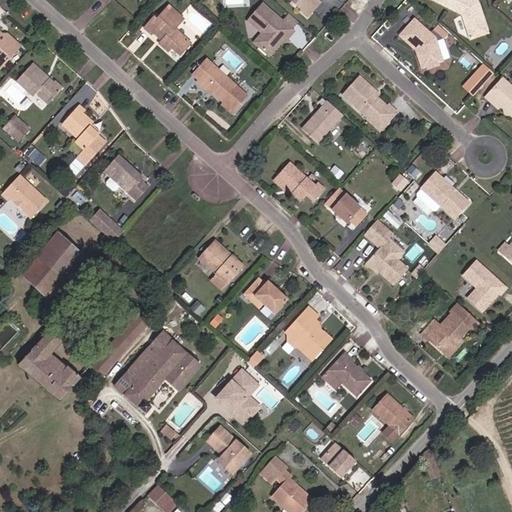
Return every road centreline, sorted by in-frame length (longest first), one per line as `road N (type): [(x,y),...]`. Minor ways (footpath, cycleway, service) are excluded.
road 1 (residential): [(451,410),(380,326),(327,279),(295,231),(226,166)]
road 2 (residential): [(226,166),(41,0)]
road 3 (residential): [(226,166),(289,95),(359,37)]
road 4 (residential): [(490,157),(359,37)]
road 5 (unclassified): [(358,511),(451,410)]
